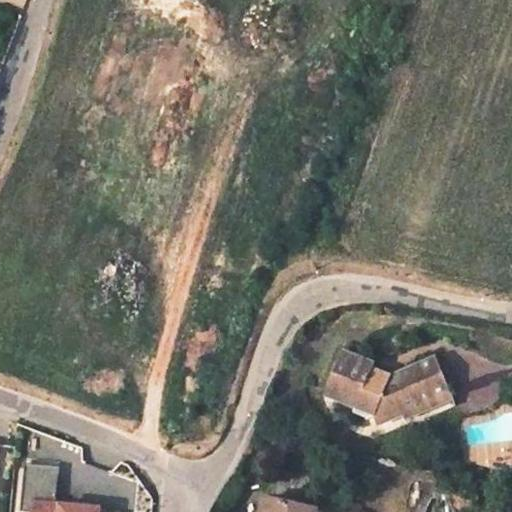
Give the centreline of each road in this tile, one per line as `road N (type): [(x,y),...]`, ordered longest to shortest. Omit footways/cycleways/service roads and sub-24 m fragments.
road 1 (residential): [(511,313),(346,282),(286,321),(198,486)]
road 2 (residential): [(0,403),(198,486)]
road 3 (residential): [(0,128),(47,0)]
